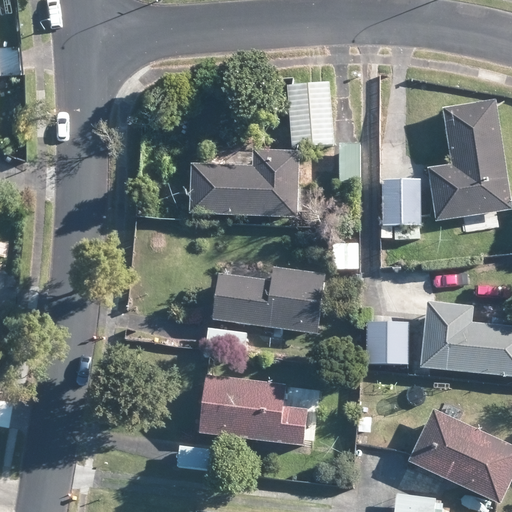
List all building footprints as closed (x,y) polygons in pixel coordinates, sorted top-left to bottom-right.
[(294,149),(323,147),(337,146),(333,82),(290,85),(294,149)] [(450,221),(500,213),(511,210),(511,179),(499,99),(447,108),(456,164),(431,168),(438,215),(439,223),(450,221)] [(343,145),(344,173),(343,184),(363,184),(363,144),(343,145)] [(302,156),(302,151),(257,150),(257,165),(205,163),(195,163),(194,214),(301,217),(301,211),(302,156)] [(423,225),(423,218),(424,180),(387,180),(386,225),(397,226),(397,240),(422,241),(422,225),(423,225)] [(362,273),(363,246),(335,245),(335,272),(362,273)] [(398,254),(385,256),(385,266),(399,266),(398,254)] [(275,282),(223,274),(217,320),(321,334),(330,274),(277,266),(276,274),(275,282)] [(511,327),(475,324),(477,305),(430,301),(429,315),(425,361),(424,368),(511,376),(511,327)] [(412,323),(404,323),(370,322),(369,365),(412,366),(412,323)] [(250,334),(211,329),(208,350),(247,356),(250,334)] [(288,407),(291,384),(210,375),(203,434),(246,439),(308,446),(313,410),(288,407)] [(420,446),(412,462),(506,505),(511,491),(511,443),(437,408),(420,446)] [(227,451),(183,446),(180,467),(225,472),(227,451)] [(437,511),(439,498),(405,494),(400,493),(398,511),(437,511)]
